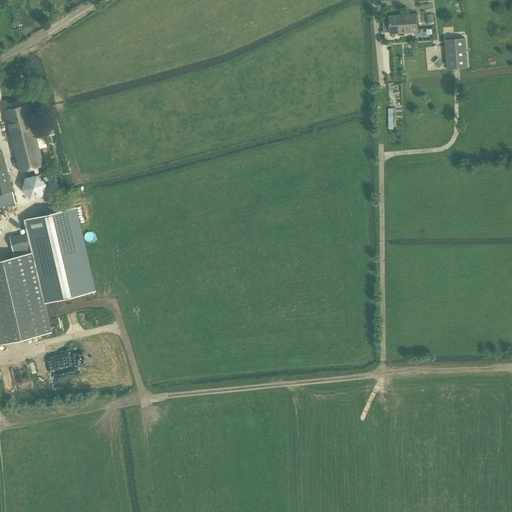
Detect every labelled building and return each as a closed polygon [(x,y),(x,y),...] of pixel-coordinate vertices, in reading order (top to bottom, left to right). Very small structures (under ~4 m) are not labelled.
[(421,23),(434,22),(433,3),(420,3),(421,23)] [(405,34),(405,33),(418,32),(416,13),(388,16),(388,21),(382,22),(383,32),(389,32),(389,35),(398,34),(398,35),(399,36),(404,36),(405,34)] [(434,28),(418,27),(418,38),(434,38),(434,28)] [(465,39),(445,40),(447,70),(467,68),(465,39)] [(51,124),(33,129),(27,105),(4,111),(19,171),(43,165),(36,139),(54,135),(51,124)] [(0,152),(0,194),(12,191),(2,151),(0,152)] [(20,193),(42,198),(46,179),(25,174),(20,193)] [(0,207),(15,203),(12,191),(0,194),(0,207)] [(14,257),(0,260),(0,343),(50,332),(43,302),(95,289),(77,209),(43,217),(24,221),(25,224),(27,233),(11,237),(9,237),(13,253),(14,257)]
